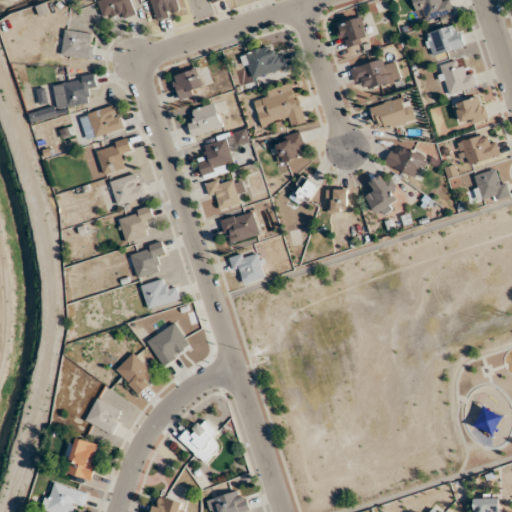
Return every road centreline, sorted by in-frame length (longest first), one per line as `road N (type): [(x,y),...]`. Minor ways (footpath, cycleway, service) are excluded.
road 1 (residential): [(281,511),(135,60),(318,0)]
road 2 (residential): [(116,511),(136,452),(163,410),(192,385),(234,368)]
road 3 (residential): [(300,6),(348,150)]
